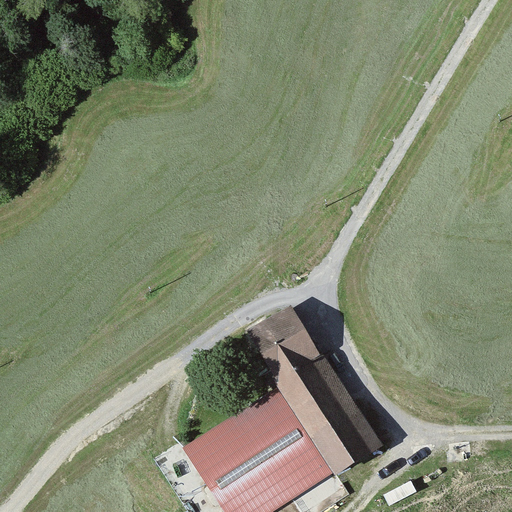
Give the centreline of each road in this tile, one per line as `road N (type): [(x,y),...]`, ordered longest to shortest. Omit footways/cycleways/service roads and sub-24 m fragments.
road 1 (track): [(491,0),(340,253),(306,292),(235,320),(76,433),(7,511)]
road 2 (track): [(306,292),(378,407),(418,433),(511,434)]
